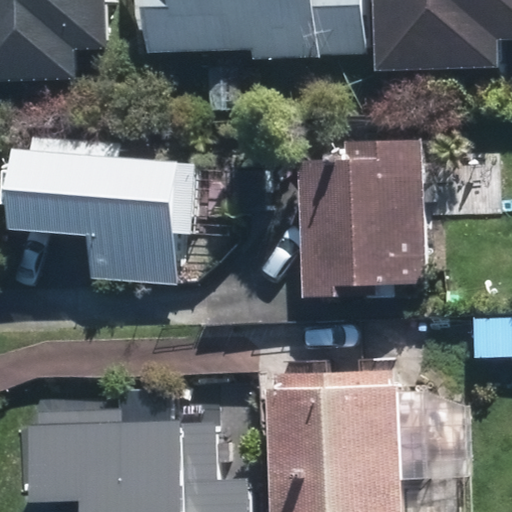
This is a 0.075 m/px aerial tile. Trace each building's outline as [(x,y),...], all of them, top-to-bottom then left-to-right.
[(103,0),(0,0),(0,77),(75,74),(74,46),(105,44),(103,0)] [(247,57),(358,55),(356,0),(146,0),(147,51),(247,49),(247,57)] [(511,0),(370,0),(374,67),(491,62),(490,39),(511,38),(511,0)] [(436,283),(433,137),(360,139),(360,157),(310,158),(313,297),(398,295),(397,284),(436,283)] [(212,163),(15,149),(9,227),(105,234),(102,276),(190,283),(193,232),(207,232),(212,163)] [(403,384),(402,369),(285,373),(286,387),(279,387),(281,470),(282,511),(415,511),(414,470),(411,384),(403,384)] [(249,511),(248,479),(222,480),(219,417),(176,419),(175,388),(119,390),(120,409),(38,413),(39,425),(21,426),(25,504),(80,502),(80,511),(249,511)]
